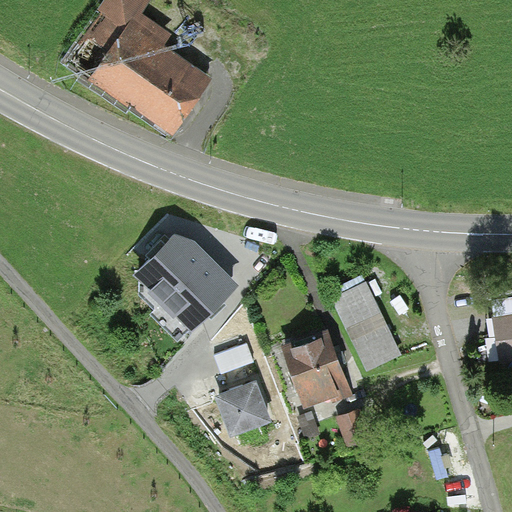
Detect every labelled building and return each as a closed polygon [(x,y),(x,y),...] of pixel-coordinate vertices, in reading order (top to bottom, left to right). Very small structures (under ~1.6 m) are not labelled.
[(147,0),(101,0),(98,5),(106,10),(92,30),(108,42),(131,12),(136,16),(142,7),(147,0)] [(136,16),(131,12),(108,42),(89,69),(127,97),(130,95),(172,126),(203,84),(213,71),(165,36),(171,27),(142,7),(136,16)] [(131,265),(161,295),(211,246),(203,238),(194,230),(176,222),(131,265)] [(211,246),(161,295),(191,322),(239,274),(218,254),(211,246)] [(367,276),(332,293),(367,368),(402,351),(367,276)] [(511,306),(492,309),(499,357),(511,354),(511,306)] [(328,324),(283,340),(304,400),(329,391),(332,400),(353,393),(340,357),(328,324)] [(247,340),(214,352),(221,371),(254,359),(247,340)] [(256,373),(215,387),(230,429),(271,415),(256,373)] [(361,404),(337,411),(347,446),(371,439),(361,404)] [(311,407),(296,412),(305,435),(319,430),(311,407)]
